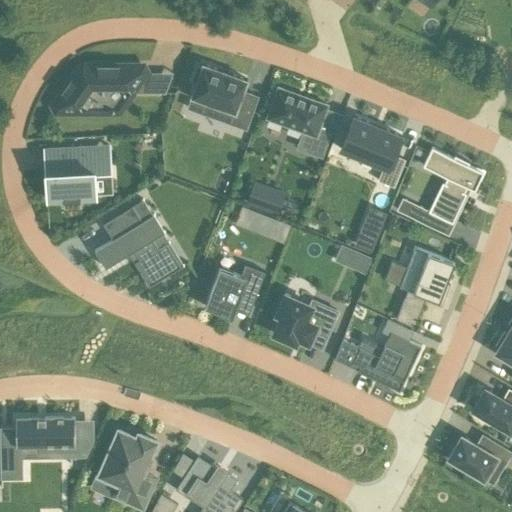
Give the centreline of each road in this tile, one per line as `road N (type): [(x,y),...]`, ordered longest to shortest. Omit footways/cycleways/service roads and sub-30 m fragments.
road 1 (residential): [(417,430),(270,359),(147,315),(47,251),(6,186),(14,111),(61,44),(92,29),(159,28),(263,45),(511,152)]
road 2 (residential): [(0,388),(111,392),(377,507)]
road 3 (residential): [(511,192),(417,430)]
